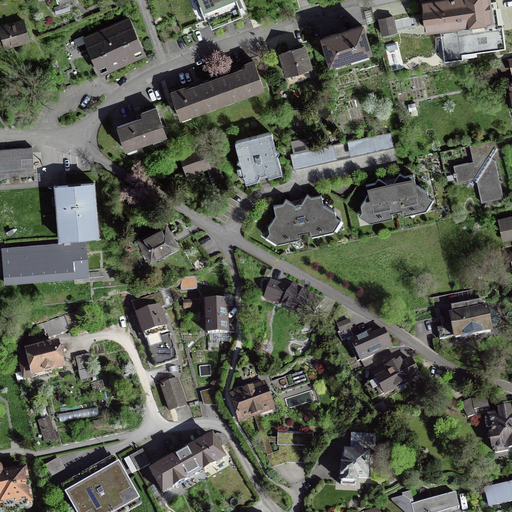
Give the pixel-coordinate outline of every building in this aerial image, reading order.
[(236,0),(199,0),(210,27),(228,20),(242,14),(236,0)] [(495,21),(491,22),(488,0),(440,0),(422,2),(426,31),(456,27),(457,31),(440,34),(444,62),(462,60),(461,55),(504,49),(502,29),(496,29),(495,21)] [(68,4),(53,8),(55,15),(70,11),(68,4)] [(392,17),(379,20),(382,34),(395,32),(392,17)] [(84,39),(97,70),(102,68),(106,66),(107,69),(135,57),(134,54),(142,50),(128,19),(84,39)] [(172,39),(175,38),(179,36),(182,35),(176,21),(169,24),(162,27),(156,29),(162,43),(166,42),(168,40),(172,39)] [(4,48),(29,40),(23,22),(13,25),(9,26),(8,25),(0,27),(0,38),(1,39),(4,48)] [(369,51),(362,26),(322,38),(330,64),(369,51)] [(310,68),(303,47),(280,54),(287,75),(310,68)] [(75,67),(53,77),(39,83),(46,98),(55,94),(61,92),(79,84),(96,76),(87,55),(72,62),(75,67)] [(245,65),(246,68),(235,72),(215,80),(199,85),(184,91),(183,89),(171,93),(179,117),(223,102),(262,88),(253,62),(245,65)] [(483,70),(487,85),(499,82),(495,67),(483,70)] [(412,116),(418,115),(417,110),(416,111),(414,104),(408,105),(409,112),(411,112),(412,116)] [(155,108),(141,114),(143,118),(117,127),(125,150),(165,136),(155,108)] [(252,179),(258,178),(259,175),(263,175),(265,174),(267,175),(273,174),(276,169),(280,168),(277,155),(279,151),(275,149),(271,134),(268,133),(236,141),(234,144),(238,159),(236,163),(240,165),(243,178),(247,177),(252,179)] [(382,150),(394,148),(390,133),(368,137),(347,142),(350,157),(361,155),(372,152),(382,150)] [(291,143),(293,154),(301,152),(298,141),(291,143)] [(289,155),(293,170),(312,165),(336,160),(333,145),(301,152),(293,154),(289,155)] [(0,176),(0,178),(34,175),(32,148),(0,150),(0,176)] [(209,166),(203,148),(179,155),(185,173),(209,166)] [(499,180),(495,161),(492,159),(482,153),(471,155),(473,163),(468,164),(468,163),(453,166),(454,173),(453,173),(454,177),(455,177),(457,184),(458,183),(457,182),(475,178),(477,180),(481,203),(503,198),(500,185),(502,182),(499,180)] [(403,177),(399,174),(393,183),(390,183),(386,184),(377,179),(375,183),(365,185),(367,195),(360,206),(361,212),(374,220),(388,217),(390,213),(402,211),(405,213),(420,210),(428,197),(426,192),(415,184),(413,175),(403,177)] [(97,236),(93,183),(54,186),(59,239),(62,239),(63,244),(60,244),(1,249),(4,283),(88,276),(86,242),(83,242),(82,237),(97,236)] [(323,205),(320,195),(311,197),(307,194),(301,203),(297,204),(294,205),(285,199),(282,204),(273,206),(275,215),(267,227),(269,232),(282,241),(296,237),(298,234),(310,231),(313,234),(327,230),(336,217),(334,212),(323,205)] [(145,261),(175,245),(165,226),(154,233),(152,230),(147,233),(148,236),(140,240),(144,249),(140,251),(145,261)] [(181,291),(196,289),(195,277),(180,279),(181,291)] [(310,320),(320,303),(292,287),(290,290),(270,283),(264,298),(273,301),(274,297),(284,300),(282,304),(310,320)] [(158,309),(165,307),(160,293),(132,303),(141,328),(155,368),(177,360),(169,335),(161,337),(160,334),(166,332),(162,319),(165,315),(160,313),(158,309)] [(207,334),(226,334),(225,303),(206,304),(207,324),(207,334)] [(483,309),(482,303),(451,309),(451,307),(438,310),(442,328),(437,329),(439,340),(454,337),(455,339),(490,332),(490,330),(497,328),(493,309),(486,311),(485,309),(483,309)] [(48,339),(69,331),(64,317),(43,324),(48,339)] [(351,328),(348,321),(337,325),(340,333),(351,328)] [(350,341),(360,361),(391,347),(383,331),(372,337),(370,332),(350,341)] [(33,376),(62,369),(56,346),(27,353),(29,360),(19,363),(22,377),(32,374),(33,376)] [(93,369),(89,354),(75,358),(78,373),(93,369)] [(418,375),(410,361),(401,366),(399,361),(373,375),(376,380),(364,387),(371,400),(384,394),(418,375)] [(230,396),(238,422),(257,415),(273,410),(267,392),(273,390),(278,395),(309,385),(305,371),(259,386),(258,382),(233,391),(234,395),(230,396)] [(176,380),(161,385),(170,411),(185,406),(176,380)] [(203,404),(218,406),(219,387),(200,392),(203,404)] [(490,407),(488,396),(471,399),(460,405),(467,418),(475,416),(490,413),(489,408),(490,407)] [(379,419),(388,414),(382,403),(373,409),(375,412),(378,414),(379,419)] [(511,408),(499,411),(492,412),(493,416),(489,417),(489,418),(485,418),(486,429),(491,428),(492,432),(490,433),(488,434),(487,435),(487,437),(488,438),(489,439),(490,440),(491,440),(493,451),(494,451),(495,454),(507,451),(507,449),(511,447),(511,408)] [(44,442),(55,439),(49,418),(38,422),(44,442)] [(281,457),(283,462),(304,463),(305,447),(312,448),(313,433),(277,432),(276,447),(280,447),(279,452),(281,457)] [(353,433),(352,443),(375,444),(376,435),(353,433)] [(183,482),(203,471),(224,459),(216,446),(220,444),(222,445),(224,447),(229,444),(225,437),(224,436),(222,435),(219,434),(216,435),(211,437),(190,449),(188,450),(171,460),(168,462),(150,472),(162,494),(183,482)] [(137,472),(150,465),(148,461),(146,457),(144,454),(142,450),(129,457),(133,465),(137,472)] [(367,479),(368,454),(345,453),(344,466),(341,466),(340,485),(355,486),(356,478),(367,479)] [(51,478),(64,470),(58,459),(45,467),(51,478)] [(118,511),(137,502),(117,466),(65,495),(74,511),(118,511)] [(0,507),(29,502),(24,471),(0,475),(1,473),(0,469),(0,507)] [(489,507),(511,501),(511,484),(485,491),(486,495),(489,507)] [(409,501),(412,501),(410,492),(401,494),(402,497),(409,501)] [(457,503),(455,494),(414,505),(415,511),(450,511),(451,506),(457,503)]
